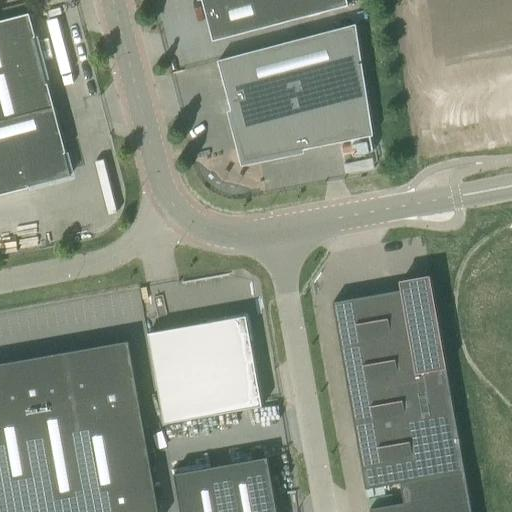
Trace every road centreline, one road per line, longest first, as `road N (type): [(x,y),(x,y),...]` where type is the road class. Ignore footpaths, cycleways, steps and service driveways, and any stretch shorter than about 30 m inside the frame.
road 1 (unclassified): [(275,232),(324,511)]
road 2 (unclassified): [(511,186),(275,232)]
road 3 (unclassified): [(187,222),(162,190),(112,0)]
road 4 (unclassified): [(187,222),(113,265),(0,290)]
